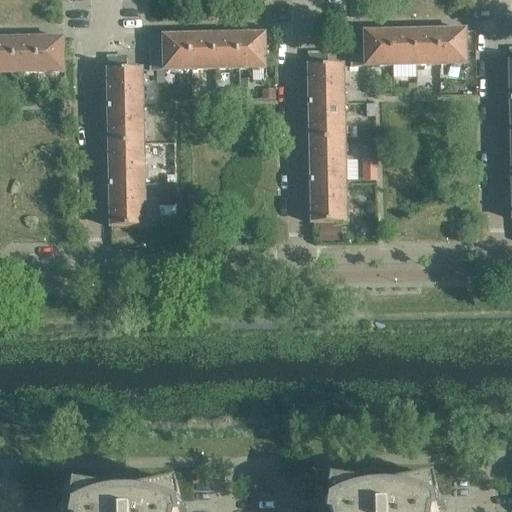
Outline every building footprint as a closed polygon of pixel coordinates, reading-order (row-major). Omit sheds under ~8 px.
[(467,66),(466,32),(440,33),(440,67),(467,66)] [(417,67),(416,33),(392,34),(393,68),(417,67)] [(440,67),(440,33),(416,33),(417,67),(440,67)] [(393,68),(392,34),(366,34),(366,41),(366,48),(366,54),(366,61),(366,68),(393,68)] [(239,71),(238,36),(215,37),(215,71),(239,71)] [(266,70),(265,36),(238,36),(239,71),(266,70)] [(192,71),(191,37),(164,38),(165,45),(165,51),(165,58),(165,64),(165,72),(192,71)] [(215,71),(215,37),(191,37),(192,71),(215,71)] [(38,74),(38,40),(14,41),(15,75),(38,74)] [(65,74),(64,40),(38,40),(38,74),(65,74)] [(0,75),(15,75),(14,41),(0,41),(0,75)] [(345,142),(344,105),(344,68),(328,68),(322,68),(317,68),(310,68),(310,101),(306,101),(307,110),(311,110),(311,142),(345,142)] [(144,147),(144,109),(143,71),(127,72),(122,72),(116,72),(109,72),(109,104),(105,104),(106,114),(110,114),(110,148),(144,147)] [(347,224),(346,183),(345,142),(311,142),(312,178),(308,179),(308,188),(312,188),(313,225),(347,224)] [(146,228),(145,186),(144,147),(110,148),(111,182),(107,182),(107,192),(111,192),(112,229),(146,228)] [(448,511),(438,497),(439,497),(435,478),(384,488),(333,480),(330,500),(331,500),(323,511),(448,511)] [(187,511),(180,503),(181,502),(177,484),(127,494),(75,486),(72,505),(73,505),(68,511),(187,511)]
